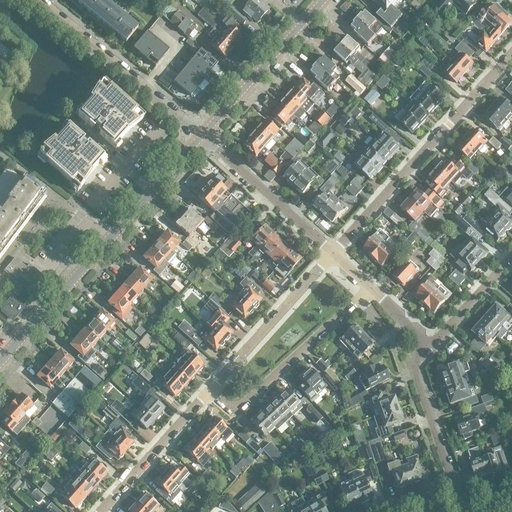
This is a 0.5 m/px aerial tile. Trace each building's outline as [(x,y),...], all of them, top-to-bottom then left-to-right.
[(72,0),(125,44),(137,29),(102,0),(72,0)] [(232,22),(207,0),(184,0),(182,3),(213,30),(207,36),(212,40),(208,44),(224,58),(241,38),(228,26),(232,22)] [(234,0),(214,0),(226,10),(234,0)] [(261,0),(252,0),(249,4),(263,17),(268,10),(264,6),(266,4),(261,0)] [(401,16),(382,0),(377,0),(373,5),(387,17),(391,20),(387,25),(390,28),(405,42),(409,37),(406,34),(394,23),(401,16)] [(398,0),(382,0),(401,16),(399,14),(400,14),(394,9),(401,2),(398,0)] [(474,5),(478,0),(445,0),(436,11),(442,17),(455,3),(468,14),(475,6),(474,5)] [(418,11),(422,7),(415,1),(411,5),(418,11)] [(195,28),(166,3),(158,12),(187,37),(195,28)] [(263,17),(249,4),(241,13),(251,22),(253,20),(257,23),(263,17)] [(475,21),(486,31),(488,33),(505,13),(496,5),(488,15),(483,11),(475,21)] [(365,12),(359,19),(377,36),(383,29),(378,24),(379,23),(365,12)] [(511,23),(511,19),(505,13),(488,33),(486,31),(475,44),(462,32),(457,38),(463,43),(462,44),(474,54),(479,58),(485,52),(486,53),(511,23)] [(377,36),(359,19),(352,27),(365,39),(369,34),(373,39),(376,36),(376,37),(377,36)] [(405,42),(390,28),(384,34),(396,46),(392,50),(397,54),(407,43),(405,42)] [(155,68),(169,51),(147,33),(147,32),(133,49),(155,68)] [(453,44),(457,40),(449,33),(445,37),(453,44)] [(348,37),(341,45),(366,67),(370,64),(358,53),(361,49),(348,37)] [(456,50),(461,54),(456,60),(454,58),(450,62),(465,75),(474,66),(468,60),(474,54),(462,44),(456,50)] [(366,67),(341,45),(334,52),(347,64),(355,71),(352,75),(367,88),(376,78),(366,68),(366,67)] [(388,65),(396,56),(386,48),(378,57),(388,65)] [(201,50),(194,59),(211,73),(218,64),(201,50)] [(324,57),(318,65),(337,82),(340,78),(334,73),(338,69),(324,57)] [(194,59),(187,67),(204,81),(211,73),(194,59)] [(429,71),(433,66),(426,59),(421,63),(429,71)] [(383,70),(387,66),(380,60),(377,63),(383,70)] [(465,75),(450,62),(447,65),(449,67),(444,73),(457,84),(465,75)] [(337,82),(318,65),(311,73),(324,85),(328,80),(329,81),(331,84),(336,88),(339,84),(337,82)] [(389,65),(384,70),(390,75),(395,70),(389,65)] [(429,79),(433,75),(423,66),(419,70),(429,79)] [(187,67),(181,74),(198,89),(204,81),(187,67)] [(181,74),(174,83),(191,97),(198,89),(181,74)] [(367,88),(352,75),(351,75),(352,76),(346,82),(361,95),(367,88)] [(304,80),(296,89),(308,100),(316,91),(304,80)] [(444,98),(431,87),(426,82),(418,91),(437,108),(441,103),(441,102),(444,98)] [(140,118),(105,86),(83,110),(81,108),(75,114),(92,129),(99,121),(101,122),(96,128),(100,132),(105,126),(109,130),(106,134),(105,135),(105,137),(106,138),(115,146),(140,118)] [(308,100),(296,89),(289,97),(307,114),(315,106),(308,100)] [(375,104),(380,99),(373,91),(368,96),(375,104)] [(437,108),(418,91),(411,100),(428,116),(432,112),(432,113),(437,108)] [(405,101),(408,98),(400,92),(398,94),(401,98),(405,101)] [(307,114),(289,97),(281,105),(296,119),(299,121),(306,113),(307,114)] [(511,109),(500,99),(492,108),(508,123),(511,118),(511,115),(511,114),(511,113),(511,109)] [(428,116),(411,100),(410,101),(415,105),(407,113),(421,125),(426,120),(425,120),(428,116)] [(296,119),(281,105),(273,114),(286,125),(290,120),(293,123),(296,119)] [(508,123),(492,108),(484,118),(500,132),(503,128),(506,130),(511,125),(508,123)] [(309,115),(316,122),(308,130),(306,127),(295,139),(295,140),(285,151),(286,152),(280,159),(288,166),(294,159),(303,149),(308,154),(316,146),(315,145),(321,138),(317,134),(327,123),(328,124),(331,120),(335,116),(328,109),(324,114),(321,117),(320,117),(313,111),(309,115)] [(421,125),(407,113),(403,109),(395,118),(393,117),(387,123),(395,130),(400,123),(412,134),(416,130),(417,130),(421,125)] [(345,126),(350,120),(344,114),(339,120),(345,126)] [(399,149),(396,146),(398,144),(392,139),(396,135),(373,114),(369,119),(384,133),(379,138),(381,140),(378,144),(392,157),(399,149)] [(268,120),(260,129),(272,140),(280,131),(268,120)] [(63,132),(41,157),(77,189),(103,160),(94,152),(92,151),(90,151),(89,152),(85,157),(81,153),(86,147),(82,143),(77,149),(75,148),(83,139),(66,124),(60,130),(63,132)] [(340,125),(335,130),(342,136),(346,131),(340,125)] [(272,140),(260,129),(252,137),(269,152),(276,144),(272,140)] [(473,130),(465,140),(479,152),(487,142),(473,130)] [(269,152),(252,137),(244,146),(257,157),(260,154),(267,161),(272,155),(269,152)] [(497,151),(502,146),(499,143),(493,138),(489,144),(497,151)] [(499,143),(502,146),(508,151),(509,151),(511,154),(511,144),(504,138),(499,143)] [(479,152),(465,140),(457,149),(471,161),(479,152)] [(392,157),(378,144),(374,147),(372,145),(369,149),(385,164),(392,157)] [(385,164),(369,149),(365,153),(367,155),(364,159),(379,172),(385,164)] [(344,165),(348,162),(347,160),(339,152),(333,159),(341,166),(342,164),(343,165),(343,164),(344,165)] [(278,161),(272,155),(267,161),(265,162),(272,169),(272,170),(278,175),(286,167),(279,160),(278,161)] [(371,180),(379,172),(364,159),(361,162),(359,161),(355,165),(371,180)] [(451,166),(445,161),(437,170),(451,182),(458,174),(459,175),(465,169),(456,161),(451,166)] [(286,179),(295,187),(308,173),(304,169),(306,166),(302,162),(286,179)] [(331,175),(338,166),(333,162),(326,170),(331,175)] [(471,163),(466,168),(474,175),(475,176),(479,171),(471,163)] [(315,207),(324,215),(338,200),(328,191),(333,186),(332,184),(344,171),(339,166),(326,181),(319,189),(326,195),(315,207)] [(0,177),(0,250),(42,194),(7,168),(0,177)] [(451,182),(437,170),(429,179),(447,195),(450,191),(446,187),(451,182)] [(308,173),(295,187),(304,195),(320,178),(315,174),(313,177),(308,173)] [(363,186),(354,178),(350,183),(351,184),(349,187),(354,191),(356,188),(359,191),(363,186)] [(213,180),(205,189),(243,223),(251,215),(231,196),(230,197),(226,193),(226,192),(213,180)] [(243,223),(205,189),(197,198),(215,214),(210,219),(230,237),(243,223)] [(511,192),(508,189),(499,198),(511,209),(511,192)] [(418,191),(410,201),(424,213),(432,204),(418,191)] [(493,202),(497,198),(490,191),(485,195),(493,202)] [(452,223),(454,221),(459,225),(467,232),(474,223),(467,216),(463,220),(458,216),(439,199),(433,206),(452,223)] [(338,200),(324,215),(333,224),(347,208),(338,200)] [(424,213),(410,201),(401,210),(415,223),(424,213)] [(190,209),(183,218),(196,230),(204,222),(190,209)] [(498,215),(493,220),(506,232),(511,226),(511,220),(499,209),(496,213),(498,215)] [(399,227),(404,222),(395,214),(390,220),(399,227)] [(196,230),(183,218),(175,226),(189,238),(196,230)] [(498,242),(506,232),(493,220),(488,226),(486,224),(483,228),(498,242)] [(258,252),(259,253),(273,237),(264,228),(252,242),(257,247),(256,249),(255,248),(248,255),(252,259),(258,252)] [(418,228),(414,232),(420,237),(426,243),(431,247),(436,241),(435,241),(435,242),(430,238),(418,228)] [(373,258),(386,244),(390,240),(380,232),(364,250),(373,258)] [(412,246),(420,237),(414,232),(407,241),(412,246)] [(167,233),(159,241),(172,253),(174,255),(177,257),(180,254),(175,250),(180,244),(167,233)] [(231,237),(219,250),(228,259),(241,245),(236,241),(235,241),(231,237)] [(273,237),(259,253),(262,255),(264,253),(270,258),(282,245),(273,237)] [(174,255),(172,253),(159,241),(152,250),(167,263),(174,255)] [(189,252),(193,248),(185,241),(181,245),(189,252)] [(441,246),(436,241),(431,247),(434,250),(442,257),(443,258),(448,253),(440,246),(441,246)] [(466,245),(463,249),(479,263),(488,253),(474,241),(468,247),(466,245)] [(395,253),(386,244),(373,258),(383,266),(395,253)] [(282,245),(270,258),(275,263),(273,265),(276,268),(291,253),(282,245)] [(479,263),(463,249),(461,251),(459,249),(452,256),(457,260),(471,272),(479,263)] [(169,265),(167,263),(152,250),(144,259),(155,269),(153,272),(159,277),(169,265)] [(432,269),(442,257),(434,250),(429,256),(431,258),(426,263),(432,269)] [(291,253),(276,268),(274,271),(283,279),(300,261),(291,253)] [(417,273),(422,267),(408,254),(390,273),(405,286),(417,273)] [(446,261),(443,258),(442,257),(432,269),(436,272),(446,261)] [(31,287),(42,275),(30,265),(27,269),(16,259),(6,270),(17,280),(20,277),(31,287)] [(241,280),(245,275),(237,268),(233,273),(241,280)] [(256,280),(261,275),(253,268),(248,273),(256,280)] [(140,269),(132,278),(145,289),(153,280),(140,269)] [(459,287),(466,279),(456,271),(449,279),(459,287)] [(194,281),(198,276),(193,272),(189,276),(194,281)] [(419,291),(421,292),(417,297),(426,305),(441,289),(434,283),(436,282),(431,277),(419,291)] [(145,289),(132,278),(124,286),(137,298),(145,289)] [(245,293),(240,299),(253,310),(261,301),(256,296),(260,292),(246,279),(239,286),(244,290),(243,291),(245,293)] [(270,293),(275,288),(266,280),(262,286),(270,293)] [(137,298),(124,286),(117,295),(129,306),(137,298)] [(169,297),(172,293),(165,287),(162,291),(169,297)] [(441,289),(426,305),(435,314),(447,300),(444,297),(446,294),(441,289)] [(217,306),(221,301),(213,294),(208,299),(217,306)] [(129,306),(117,295),(109,304),(115,310),(112,313),(122,321),(133,309),(129,306)] [(14,321),(24,310),(12,299),(2,311),(14,321)] [(212,311),(216,307),(208,299),(204,304),(212,311)] [(244,320),(253,310),(240,299),(235,304),(233,303),(230,306),(244,320)] [(159,317),(164,310),(159,306),(154,312),(159,317)] [(511,319),(498,306),(489,315),(509,333),(511,330),(511,319)] [(102,311),(94,320),(107,332),(115,323),(102,311)] [(509,333),(489,315),(482,324),(497,338),(500,341),(508,332),(509,333)] [(107,332),(94,320),(86,329),(99,340),(107,332)] [(216,325),(212,330),(205,325),(224,342),(232,333),(217,320),(214,323),(216,325)] [(140,338),(145,332),(135,323),(129,329),(140,338)] [(224,342),(205,325),(197,334),(184,323),(178,329),(198,347),(203,341),(216,352),(224,342)] [(497,338),(482,324),(473,333),(478,337),(471,345),(480,352),(487,345),(492,340),(494,341),(497,338)] [(345,344),(350,350),(365,335),(358,328),(356,329),(355,327),(339,342),(344,346),(345,344)] [(99,340),(86,329),(79,338),(92,349),(99,340)] [(133,342),(137,338),(128,330),(124,335),(133,342)] [(186,351),(191,345),(178,333),(174,338),(181,345),(180,346),(186,351)] [(145,351),(154,341),(147,335),(138,345),(145,351)] [(365,335),(350,350),(355,355),(353,356),(357,361),(372,346),(370,344),(372,343),(365,335)] [(92,349),(79,338),(71,346),(84,358),(88,353),(91,349),(92,349)] [(179,358),(181,360),(181,361),(196,374),(203,366),(190,354),(186,351),(179,358)] [(61,352),(53,361),(66,372),(74,363),(61,352)] [(489,361),(498,368),(503,372),(505,371),(499,366),(503,361),(495,354),(489,361)] [(115,369),(121,362),(119,360),(120,359),(114,355),(107,363),(115,369)] [(181,361),(179,359),(177,357),(170,365),(189,382),(196,374),(181,361)] [(497,369),(483,358),(478,363),(491,374),(492,376),(498,374),(497,369)] [(329,368),(332,366),(327,361),(324,364),(321,360),(315,365),(324,374),(329,369),(329,368)] [(66,372),(53,361),(45,369),(58,381),(66,372)] [(439,369),(443,382),(463,375),(460,368),(463,367),(461,361),(439,369)] [(89,368),(101,379),(104,381),(109,375),(94,362),(89,368)] [(189,382),(170,365),(163,373),(182,390),(189,382)] [(359,380),(362,385),(365,391),(370,389),(388,379),(383,369),(380,370),(378,367),(373,369),(366,372),(368,375),(359,380)] [(75,380),(87,391),(97,379),(85,368),(75,380)] [(347,381),(355,373),(351,368),(342,376),(347,381)] [(58,381),(45,369),(37,378),(50,390),(58,381)] [(306,372),(300,377),(301,378),(300,379),(304,384),(299,388),(312,403),(317,398),(315,396),(325,387),(310,370),(307,373),(306,372)] [(148,383),(152,378),(144,371),(140,376),(148,383)] [(182,390),(163,373),(152,385),(158,391),(162,387),(175,398),(182,390)] [(463,375),(443,382),(447,393),(467,387),(463,375)] [(142,390),(147,385),(138,377),(133,383),(142,390)] [(66,380),(62,384),(60,382),(57,386),(59,388),(58,388),(63,393),(53,404),(69,419),(91,394),(87,391),(75,380),(71,385),(66,380)] [(467,387),(447,393),(452,406),(471,399),(467,387)] [(286,391),(277,399),(290,413),(293,417),(302,409),(316,424),(323,419),(304,398),(297,403),(286,391)] [(336,405),(342,401),(336,392),(330,396),(336,405)] [(154,421),(163,411),(144,395),(136,404),(141,409),(154,421)] [(462,435),(463,435),(465,441),(473,438),(472,432),(479,429),(477,422),(479,421),(489,415),(485,405),(494,402),(492,395),(481,399),(484,405),(472,409),(475,416),(458,422),(462,435)] [(21,396),(13,405),(25,416),(33,407),(21,396)] [(352,408),(362,403),(358,396),(343,405),(345,411),(352,407),(352,408)] [(379,411),(381,416),(399,410),(394,398),(374,405),(377,411),(379,411)] [(290,413),(277,399),(269,407),(281,421),(290,413)] [(110,408),(119,416),(124,410),(115,403),(110,408)] [(355,413),(365,408),(362,403),(352,408),(355,413)] [(25,416),(13,405),(5,415),(17,426),(25,416)] [(120,417),(119,416),(110,408),(108,406),(102,413),(114,424),(120,417)] [(281,421),(269,407),(260,415),(273,428),(281,421)] [(146,430),(154,421),(141,409),(137,414),(134,412),(131,416),(146,430)] [(399,410),(381,416),(383,423),(381,424),(383,429),(403,422),(399,410)] [(273,428),(260,415),(251,423),(264,436),(273,428)] [(38,428),(42,423),(36,418),(32,423),(38,428)] [(214,418),(206,427),(220,438),(227,430),(214,418)] [(32,423),(27,428),(32,432),(30,436),(43,448),(50,440),(38,428),(32,423)] [(50,436),(53,432),(43,423),(39,427),(50,436)] [(135,443),(121,430),(116,426),(112,431),(110,429),(106,433),(107,434),(127,452),(135,443)] [(220,438),(206,427),(199,435),(215,448),(218,445),(216,443),(220,438)] [(237,437),(246,444),(252,450),(256,445),(250,439),(242,432),(237,437)] [(405,439),(403,432),(392,435),(395,443),(405,439)] [(494,446),(502,443),(498,432),(490,435),(494,446)] [(127,452),(107,434),(104,437),(105,438),(96,448),(109,460),(110,460),(111,460),(113,457),(113,456),(119,461),(127,452)] [(306,447),(314,439),(309,434),(301,442),(305,446),(306,447)] [(368,444),(376,441),(374,434),(364,438),(366,444),(367,444),(368,444)] [(92,447),(96,442),(88,435),(84,440),(92,447)] [(215,448),(199,435),(192,443),(205,455),(209,450),(211,452),(215,448)] [(0,440),(0,459),(1,460),(10,450),(0,440)] [(379,440),(376,441),(368,444),(372,456),(383,452),(379,440)] [(468,451),(479,447),(477,440),(466,444),(468,451)] [(86,456),(91,450),(82,443),(78,448),(86,456)] [(205,455),(192,443),(185,451),(198,463),(205,455)] [(273,457),(278,452),(270,443),(265,448),(273,457)] [(372,460),(369,449),(367,444),(366,444),(360,446),(360,448),(357,449),(361,462),(364,460),(365,463),(372,460)] [(255,457),(257,454),(258,455),(261,451),(256,447),(253,450),(254,451),(251,454),(255,457)] [(299,456),(302,453),(297,447),(293,451),(299,456)] [(29,463),(36,456),(30,450),(23,458),(29,463)] [(51,463),(55,459),(49,454),(46,458),(51,463)] [(499,455),(490,458),(490,455),(484,457),(485,460),(483,460),(489,477),(489,478),(501,473),(498,462),(501,461),(499,455)] [(29,464),(26,461),(21,457),(15,465),(19,469),(20,468),(23,471),(29,464)] [(407,464),(403,466),(410,485),(422,481),(421,480),(423,479),(423,477),(423,475),(422,474),(421,473),(419,473),(416,465),(419,464),(416,457),(406,461),(407,464)] [(236,467),(241,472),(244,474),(251,466),(243,459),(236,467)] [(477,481),(489,477),(483,460),(476,463),(474,459),(470,461),(477,481)] [(86,466),(83,469),(99,483),(107,474),(93,462),(88,468),(86,466)] [(323,484),(315,470),(312,464),(305,468),(310,479),(311,478),(317,487),(323,484)] [(393,473),(396,482),(394,483),(393,484),(394,486),(395,487),(396,488),(398,488),(398,489),(410,485),(403,466),(399,467),(398,464),(387,468),(390,474),(393,473)] [(181,467),(176,473),(170,468),(162,476),(178,489),(181,486),(179,484),(183,479),(185,481),(190,475),(181,467)] [(321,467),(315,470),(323,484),(329,480),(323,471),(321,467)] [(99,483),(83,469),(80,473),(82,475),(78,480),(91,492),(99,483)] [(209,483),(213,479),(206,472),(201,477),(209,483)] [(372,498),(366,486),(371,483),(366,473),(356,478),(358,482),(352,485),(361,503),(372,498)] [(178,489),(162,476),(155,484),(160,488),(156,492),(172,507),(183,494),(178,489)] [(16,479),(9,488),(14,492),(22,484),(16,479)] [(71,483),(68,486),(83,500),(91,492),(78,480),(73,485),(71,483)] [(247,511),(268,493),(264,490),(266,489),(261,481),(259,484),(258,483),(237,503),(235,500),(231,503),(239,511),(247,511)] [(350,481),(344,484),(339,486),(350,508),(361,503),(352,485),(350,481)] [(50,496),(55,491),(46,483),(41,489),(50,496)] [(83,500),(68,486),(65,490),(67,492),(62,497),(75,509),(83,500)] [(270,492),(279,509),(285,506),(280,495),(280,496),(276,489),(270,492)] [(39,504),(45,498),(36,490),(31,496),(39,504)] [(280,511),(279,509),(270,492),(257,504),(262,511),(280,511)] [(323,511),(323,510),(329,506),(323,495),(311,502),(314,506),(308,509),(309,511),(323,511)] [(144,496),(136,505),(144,511),(154,511),(158,508),(144,496)] [(309,511),(308,509),(303,511),(302,511),(296,501),(285,507),(287,511),(309,511)] [(194,511),(206,511),(210,509),(201,502),(193,511),(194,511)] [(229,511),(231,509),(220,502),(218,508),(227,511),(229,511)]
